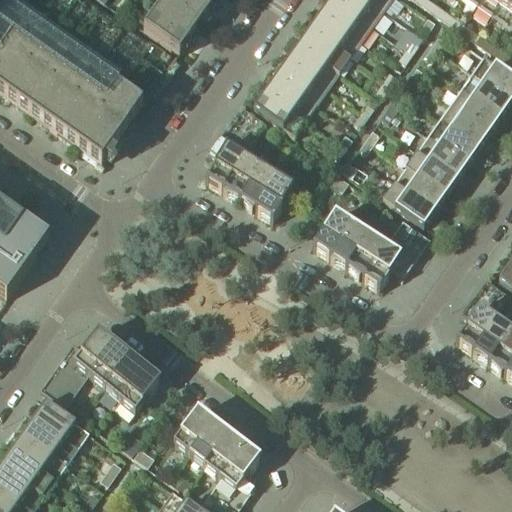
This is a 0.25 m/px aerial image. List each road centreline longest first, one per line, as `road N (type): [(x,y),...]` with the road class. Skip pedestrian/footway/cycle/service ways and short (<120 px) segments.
road 1 (residential): [(401,348),(149,188)]
road 2 (residential): [(81,285),(315,469)]
road 3 (residential): [(149,188),(281,0)]
road 4 (residential): [(401,348),(511,192)]
road 5 (residential): [(123,223),(0,141)]
road 6 (residential): [(0,400),(81,285)]
road 7 (residential): [(511,424),(401,348)]
